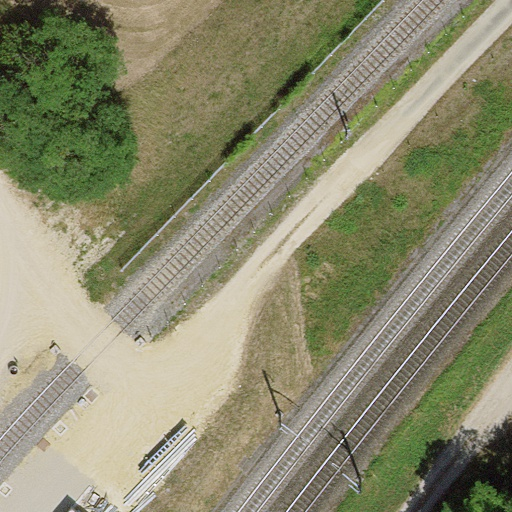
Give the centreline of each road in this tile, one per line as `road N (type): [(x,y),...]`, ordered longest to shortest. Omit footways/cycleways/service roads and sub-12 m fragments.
road 1 (track): [(511,5),(211,330),(157,370),(117,366),(94,347),(0,229)]
road 2 (track): [(416,511),(511,390)]
